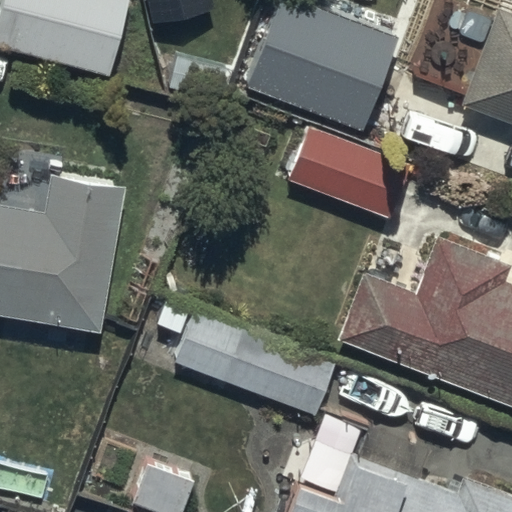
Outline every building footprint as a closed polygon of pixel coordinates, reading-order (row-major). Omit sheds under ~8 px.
[(127,0),(0,0),(0,43),(110,71),(127,0)] [(217,0),(144,0),(151,26),(220,10),(217,0)] [(313,0),(274,0),(244,75),(366,123),(401,34),(313,0)] [(511,3),(503,0),(495,0),(460,95),(511,114),(511,3)] [(176,49),(168,82),(221,95),(229,63),(176,49)] [(308,119),(289,170),(387,207),(406,156),(308,119)] [(0,192),(0,305),(99,323),(125,180),(53,167),(47,201),(0,192)] [(364,266),(338,330),(511,397),(511,275),(502,271),(508,256),(435,228),(413,285),(364,266)] [(336,359),(193,302),(172,356),(315,413),(336,359)] [(338,476),(294,461),(276,511),(511,511),(511,488),(461,471),(458,480),(350,442),(338,476)] [(146,456),(132,494),(181,511),(183,511),(197,474),(146,456)]
